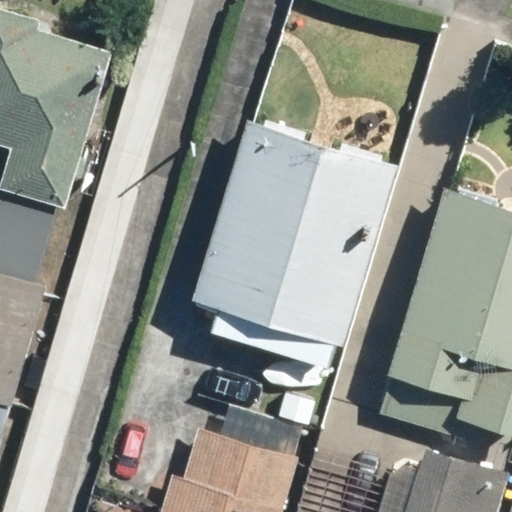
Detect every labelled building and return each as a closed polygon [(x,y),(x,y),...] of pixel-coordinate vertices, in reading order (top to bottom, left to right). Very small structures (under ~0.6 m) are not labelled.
[(37,12),(0,1),(0,138),(10,141),(0,177),(0,181),(65,201),(111,44),(35,22),(37,12)] [(400,154),(249,108),(193,290),(220,298),(213,324),(330,360),(338,335),(344,337),(400,154)] [(511,200),(448,181),(377,408),(482,441),(488,419),(511,426),(511,200)] [(0,436),(47,276),(0,262),(0,436)] [(184,470),(171,467),(158,511),(274,511),(292,448),(197,422),(184,470)] [(497,511),(511,463),(429,438),(407,511),(497,511)]
